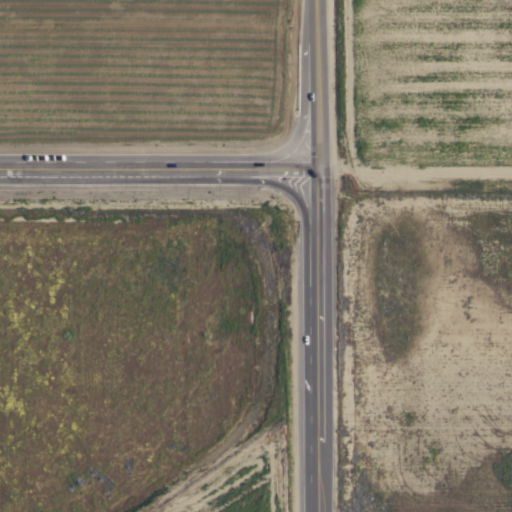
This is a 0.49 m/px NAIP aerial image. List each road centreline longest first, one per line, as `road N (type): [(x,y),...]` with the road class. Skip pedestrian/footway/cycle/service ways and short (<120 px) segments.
road 1 (primary): [(315,511),(313,156)]
road 2 (secondary): [(0,157),(313,156)]
road 3 (primary): [(313,156),(313,0)]
